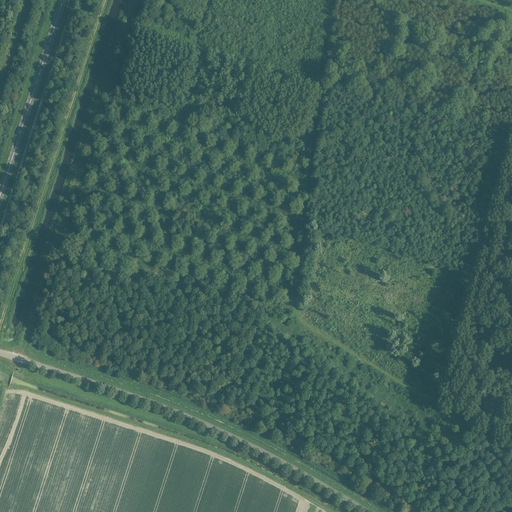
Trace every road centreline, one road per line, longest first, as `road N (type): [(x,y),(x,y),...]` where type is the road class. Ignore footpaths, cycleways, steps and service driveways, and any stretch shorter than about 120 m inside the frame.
road 1 (track): [(511,454),(300,316),(338,0)]
road 2 (unclassified): [(367,511),(182,414),(0,353)]
road 3 (secondary): [(0,194),(61,0)]
